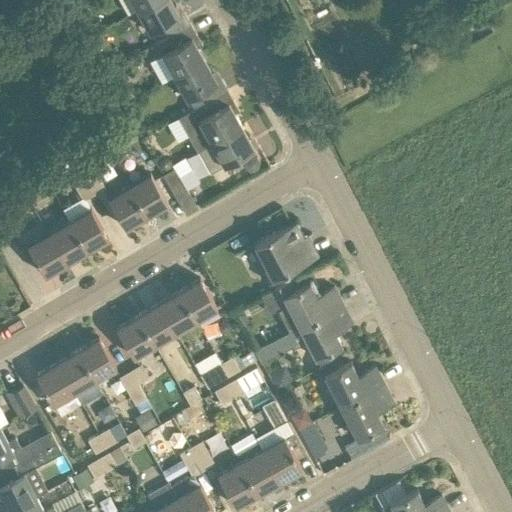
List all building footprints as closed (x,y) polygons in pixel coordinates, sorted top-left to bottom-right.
[(73,17),(87,9),(81,0),(76,0),(67,5),(73,17)] [(132,0),(137,9),(153,0),(132,0)] [(153,0),(137,9),(150,32),(152,43),(150,45),(190,23),(184,11),(179,14),(171,0),(153,0)] [(459,11),(454,0),(433,0),(442,19),(459,11)] [(197,34),(190,23),(150,45),(157,56),(162,53),(174,75),(204,59),(192,37),(197,34)] [(199,91),(205,102),(228,89),(221,78),(216,80),(204,59),(174,75),(187,98),(199,91)] [(119,92),(124,101),(132,96),(127,87),(119,92)] [(197,150),(211,142),(241,125),(229,103),(234,100),(228,89),(205,102),(178,117),(197,150)] [(210,172),(258,145),(259,145),(258,144),(254,147),(241,125),(211,142),(197,150),(210,172)] [(114,132),(102,139),(110,152),(121,144),(114,132)] [(185,155),(173,162),(187,188),(200,180),(185,155)] [(161,168),(166,170),(170,167),(171,162),(169,158),(164,157),(160,159),(158,164),(161,168)] [(174,168),(163,174),(176,197),(187,190),(174,168)] [(150,172),(129,185),(146,214),(168,202),(150,172)] [(86,180),(94,193),(105,186),(97,173),(86,180)] [(83,199),(94,193),(86,180),(75,186),(83,199)] [(24,192),(32,204),(43,197),(37,185),(24,192)] [(129,185),(108,197),(125,227),(146,214),(129,185)] [(13,197),(20,209),(21,210),(32,204),(24,192),(13,197)] [(87,249),(108,237),(90,207),(69,220),(87,249)] [(69,220),(48,232),(66,262),(87,249),(69,220)] [(318,255),(308,235),(308,234),(303,237),(296,222),(254,243),(273,278),(318,255)] [(27,245),(45,274),(66,262),(48,232),(27,245)] [(196,319),(217,307),(200,277),(179,289),(196,319)] [(334,286),(317,295),(309,281),(294,289),(289,279),(272,288),(278,299),(279,299),(283,306),(278,309),(289,331),(299,326),(343,303),(334,286)] [(175,331),(196,319),(179,289),(158,302),(175,331)] [(158,302),(137,314),(154,344),(159,352),(180,339),(175,331),(158,302)] [(343,303),(299,326),(306,341),(315,358),(342,344),(335,330),(341,327),(352,321),(343,303)] [(133,356),(154,344),(137,314),(116,326),(133,356)] [(292,345),(286,333),(254,348),(259,358),(261,361),(292,345)] [(95,378),(116,366),(98,336),(77,349),(95,378)] [(56,361),(74,391),(95,378),(77,349),(56,361)] [(229,375),(255,360),(251,352),(240,358),(237,353),(221,362),(229,375)] [(53,403),(74,391),(56,361),(35,373),(53,403)] [(375,365),(358,374),(351,361),(324,375),(340,406),(384,383),(375,365)] [(200,374),(203,379),(208,387),(229,375),(221,362),(200,374)] [(130,370),(137,382),(147,376),(149,376),(142,363),(130,370)] [(256,366),(225,383),(233,397),(264,379),(256,366)] [(137,382),(130,370),(119,376),(135,404),(146,397),(144,395),(137,382)] [(233,397),(225,383),(214,390),(222,403),(233,397)] [(376,409),(383,406),(394,400),(384,383),(340,406),(356,437),(383,423),(376,409)] [(36,407),(24,385),(12,391),(4,390),(19,416),(36,407)] [(190,404),(200,399),(192,385),(182,391),(190,404)] [(287,420),(274,398),(262,405),(275,428),(287,420)] [(149,408),(135,416),(143,431),(157,423),(149,408)] [(294,412),(290,414),(298,428),(312,421),(310,417),(294,412)] [(110,426),(99,433),(106,446),(118,440),(110,426)] [(0,456),(8,453),(14,464),(56,442),(50,430),(20,446),(15,436),(7,440),(0,427),(0,456)] [(127,435),(126,435),(133,447),(146,440),(138,427),(126,433),(127,435)] [(106,446),(99,433),(87,439),(95,452),(106,446)] [(302,468),(284,436),(262,448),(279,480),(302,468)] [(190,446),(203,469),(214,463),(202,440),(190,446)] [(0,511),(3,511),(36,496),(24,472),(62,452),(56,442),(14,464),(19,474),(0,484),(0,492),(1,495),(0,495),(0,511)] [(215,511),(200,483),(198,484),(194,474),(203,469),(190,446),(179,452),(191,473),(170,484),(176,496),(177,496),(186,511),(215,511)] [(279,480),(262,448),(239,461),(257,493),(279,480)] [(109,451),(97,457),(105,471),(117,464),(109,451)] [(105,471),(97,457),(86,464),(94,477),(105,471)] [(239,461),(217,473),(235,505),(257,493),(239,461)] [(182,465),(168,472),(174,482),(188,475),(182,465)] [(92,478),(85,467),(73,474),(79,485),(92,478)] [(441,494),(424,503),(417,489),(381,507),(383,511),(449,511),(450,511),(441,494)] [(86,511),(81,501),(60,511),(58,511),(54,504),(44,510),(36,496),(3,511),(86,511)] [(186,511),(177,496),(176,496),(155,508),(157,511),(186,511)]
